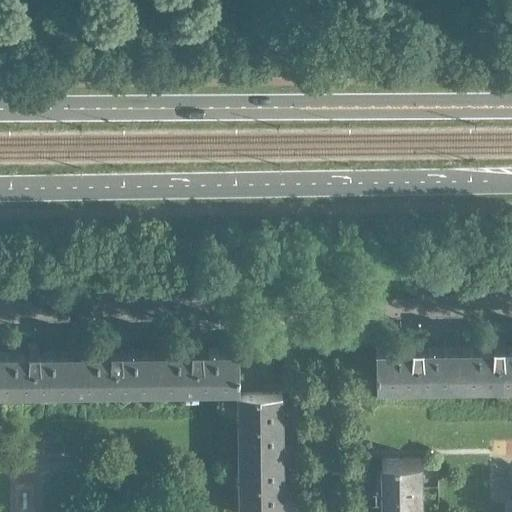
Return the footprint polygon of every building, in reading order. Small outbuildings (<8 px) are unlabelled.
[(511,380),(511,343),(503,344),(503,341),(492,341),(492,344),(457,344),(457,381),(511,380)] [(457,381),(457,344),(422,345),(422,342),(411,342),(411,345),(375,345),(376,382),(457,381)] [(239,383),(238,347),(202,347),(202,344),(192,344),(192,347),(156,347),(157,384),(239,383)] [(157,384),(156,347),(121,348),(121,345),(110,345),(110,348),(75,348),(75,385),(157,384)] [(0,385),(75,385),(75,348),(40,349),(40,346),(29,346),(29,349),(0,349),(0,385)] [(282,452),(281,418),(281,392),(237,392),(238,452),(282,452)] [(283,511),(282,477),(282,452),(238,452),(239,511),(283,511)] [(420,511),(420,485),(420,456),(381,457),(381,504),(377,504),(377,511),(420,511)]
